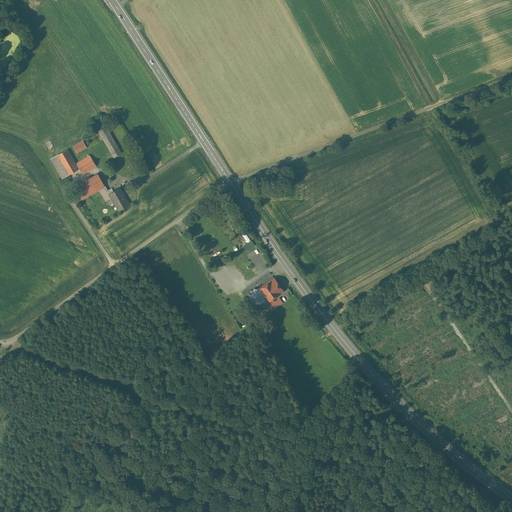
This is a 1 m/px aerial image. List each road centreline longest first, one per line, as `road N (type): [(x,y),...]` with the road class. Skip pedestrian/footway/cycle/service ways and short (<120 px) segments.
road 1 (secondary): [(230,182),(357,357),(418,421),(511,498)]
road 2 (unclassified): [(511,77),(230,182)]
road 3 (unclassified): [(230,182),(0,343)]
road 4 (secondary): [(111,0),(230,182)]
road 5 (track): [(312,458),(438,511)]
